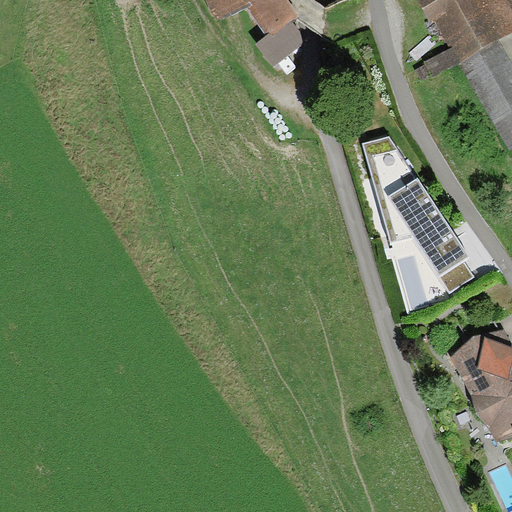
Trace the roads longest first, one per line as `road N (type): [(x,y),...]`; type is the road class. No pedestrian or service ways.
road 1 (residential): [(319,0),(313,90),(390,336),(460,511)]
road 2 (residential): [(511,272),(453,191),(401,96),(375,0)]
